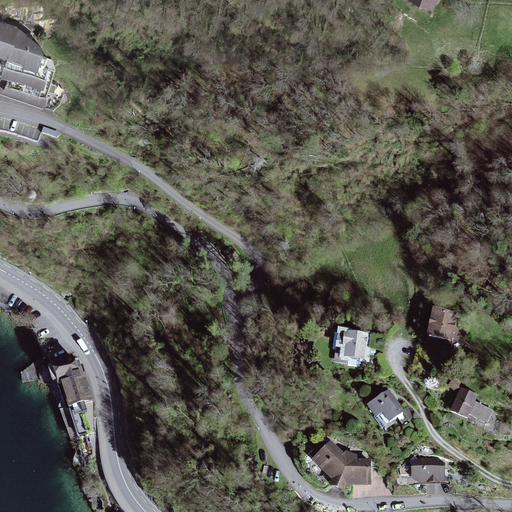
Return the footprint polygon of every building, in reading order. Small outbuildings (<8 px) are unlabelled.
[(17,27),(0,20),(0,47),(8,51),(9,51),(17,28),(17,27)] [(44,101),(51,80),(44,78),(48,66),(44,65),(47,57),(40,55),(42,48),(21,30),(18,29),(18,28),(17,28),(9,51),(8,51),(2,69),(10,71),(4,88),(44,101)] [(224,252),(232,263),(239,258),(232,247),(224,252)] [(456,315),(434,310),(431,327),(429,329),(427,333),(429,335),(429,336),(450,341),(456,315)] [(370,335),(339,331),(339,334),(335,333),(333,348),(336,349),(342,350),(341,359),(349,359),(348,365),(359,366),(360,361),(367,362),(369,349),(370,335)] [(384,337),(370,335),(369,349),(371,349),(370,356),(375,356),(376,350),(383,350),(384,337)] [(342,350),(336,349),(334,363),(348,365),(349,359),(341,359),(342,350)] [(468,357),(465,363),(473,366),(475,360),(468,357)] [(67,411),(69,410),(92,403),(81,370),(80,370),(78,366),(74,367),(72,360),(52,366),(67,411)] [(461,384),(456,379),(449,386),(455,391),(461,384)] [(476,396),(462,390),(452,411),(466,418),(468,413),(471,414),(471,415),(486,423),(489,416),(491,418),(496,413),(474,401),(476,396)] [(405,412),(389,391),(367,407),(374,416),(374,417),(382,429),(389,424),(405,412)] [(93,433),(92,403),(69,410),(85,458),(94,456),(94,438),(94,433),(93,433)] [(344,457),(331,445),(315,461),(333,480),(342,477),(343,479),(369,479),(369,462),(355,462),(355,457),(347,454),(344,457)] [(420,482),(442,482),(442,465),(438,462),(420,462),(413,468),(413,476),(415,478),(415,485),(420,485),(420,482)]
